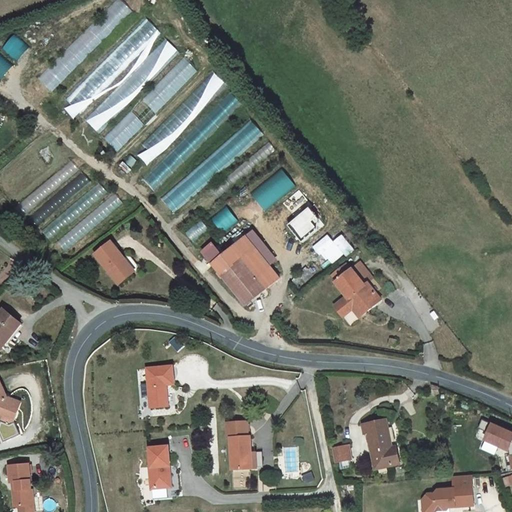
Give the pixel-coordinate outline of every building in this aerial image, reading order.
[(120,0),(115,0),(37,78),(51,92),(132,11),(120,0)] [(65,99),(79,113),(160,33),(146,18),(65,99)] [(166,39),(84,119),(97,132),(179,52),(166,39)] [(116,151),(198,71),(185,58),(103,137),(116,151)] [(214,72),(141,143),(155,157),(227,85),(214,72)] [(153,190),(241,104),(230,92),(142,179),(153,190)] [(251,120),(160,198),(173,212),(263,135),(251,120)] [(233,186),(274,149),(267,142),(226,179),(233,186)] [(282,169),(251,194),(264,211),(295,186),(282,169)] [(32,170),(5,196),(12,203),(39,178),(32,170)] [(15,206),(20,213),(43,195),(37,188),(15,206)] [(278,229),(311,205),(300,190),(267,214),(278,229)] [(114,195),(57,241),(64,250),(121,204),(114,195)] [(50,199),(27,220),(34,227),(57,207),(50,199)] [(319,204),(304,213),(315,230),(330,221),(319,204)] [(302,240),(312,233),(301,219),(292,226),(302,240)] [(190,240),(207,231),(203,223),(186,233),(190,240)] [(290,228),(274,237),(284,254),(300,244),(290,228)] [(328,235),(312,248),(319,256),(334,243),(328,235)] [(344,257),(354,251),(344,235),(334,240),(344,257)] [(141,271),(130,258),(133,255),(119,239),(102,253),(128,283),(141,271)] [(246,301),(277,276),(251,245),(231,262),(220,271),(246,301)] [(211,259),(220,271),(231,262),(221,251),(211,259)] [(141,271),(144,268),(133,255),(130,258),(141,271)] [(348,267),(353,273),(360,268),(355,262),(348,267)] [(343,281),(356,298),(360,295),(374,312),(390,300),(384,293),(390,288),(382,278),(373,285),(360,268),(353,273),(348,267),(339,275),(343,280),(343,281)] [(356,298),(355,300),(361,307),(368,317),(374,312),(360,295),(356,298)] [(351,315),(361,307),(355,300),(352,297),(342,306),(351,315)] [(0,313),(0,337),(6,342),(27,318),(9,303),(0,313)] [(182,359),(157,360),(159,400),(177,399),(176,382),(174,379),(174,377),(183,377),(182,359)] [(25,405),(17,402),(21,393),(14,391),(6,372),(0,374),(0,402),(3,404),(2,408),(8,411),(7,414),(15,417),(20,416),(25,405)] [(28,396),(21,393),(17,402),(25,405),(28,396)] [(370,425),(374,425),(380,462),(404,459),(401,441),(396,441),(392,413),(369,416),(370,425)] [(257,418),(237,418),(237,432),(239,432),(257,432),(257,418)] [(511,431),(491,424),(484,443),(510,452),(511,446),(511,431)] [(257,432),(239,432),(239,464),(260,463),(260,447),(259,432),(257,432)] [(355,440),(338,443),(342,457),(358,454),(355,440)] [(174,442),(156,443),(158,463),(156,463),(157,484),(178,482),(177,470),(173,465),(173,461),(176,461),(174,442)] [(35,486),(37,486),(36,461),(14,462),(16,478),(21,478),(22,486),(17,486),(18,503),(25,502),(36,502),(35,486)] [(482,501),(479,470),(460,472),(461,485),(445,486),(442,490),(435,490),(430,496),(431,508),(455,505),(459,500),(462,500),(465,502),(482,501)] [(36,502),(25,502),(25,510),(36,509),(36,502)]
